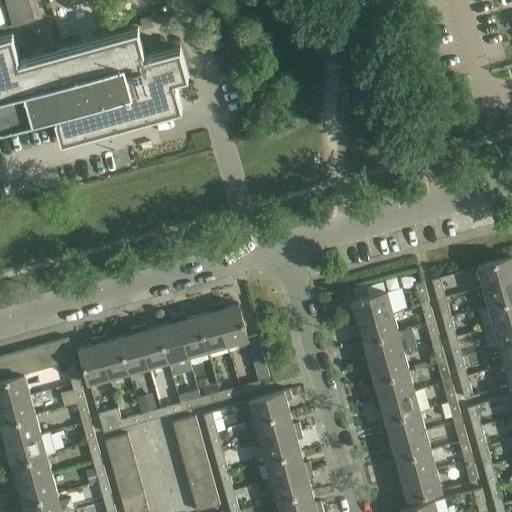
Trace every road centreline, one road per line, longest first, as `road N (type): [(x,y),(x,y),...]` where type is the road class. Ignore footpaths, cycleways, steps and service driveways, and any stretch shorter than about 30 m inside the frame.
road 1 (residential): [(0,326),(284,248)]
road 2 (residential): [(284,248),(357,511)]
road 3 (residential): [(284,248),(511,185)]
road 4 (unknown): [(354,229),(337,138),(341,26)]
